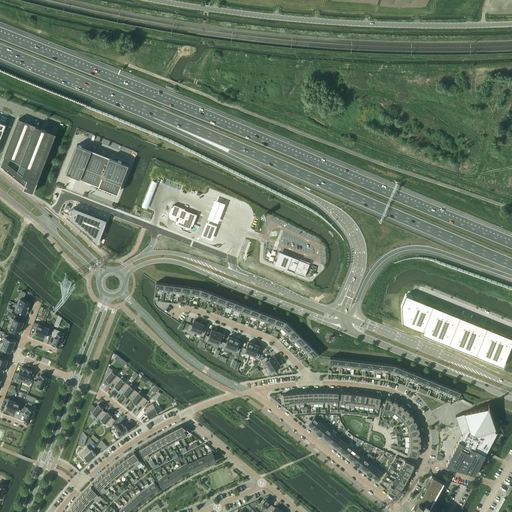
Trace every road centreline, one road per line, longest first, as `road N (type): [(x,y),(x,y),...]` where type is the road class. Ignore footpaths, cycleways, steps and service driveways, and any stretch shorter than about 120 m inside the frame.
road 1 (motorway): [(511,245),(0,35)]
road 2 (motorway): [(154,112),(511,264)]
road 3 (tertiary): [(511,23),(339,22),(157,0)]
road 4 (motorway): [(154,112),(330,207),(359,245),(351,286)]
road 5 (tertiary): [(123,277),(146,263),(182,263),(328,324)]
road 6 (residential): [(396,509),(426,453),(419,413),(391,391),(315,383)]
road 7 (motorway): [(355,305),(377,264),(408,248),(511,277)]
road 8 (residential): [(396,509),(250,392)]
road 9 (secondary): [(355,335),(511,395)]
road 10 (motorway): [(0,50),(154,112)]
road 11 (residential): [(315,383),(272,340),(196,311),(173,314)]
road 12 (secondary): [(511,385),(367,326)]
road 13 (unclassified): [(49,219),(65,195),(154,228)]
